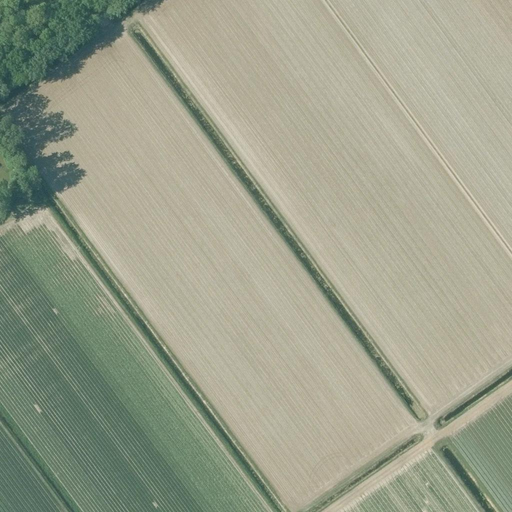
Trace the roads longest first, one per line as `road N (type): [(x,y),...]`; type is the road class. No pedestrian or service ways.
road 1 (track): [(324,0),(511,255)]
road 2 (unclassified): [(0,84),(113,0)]
